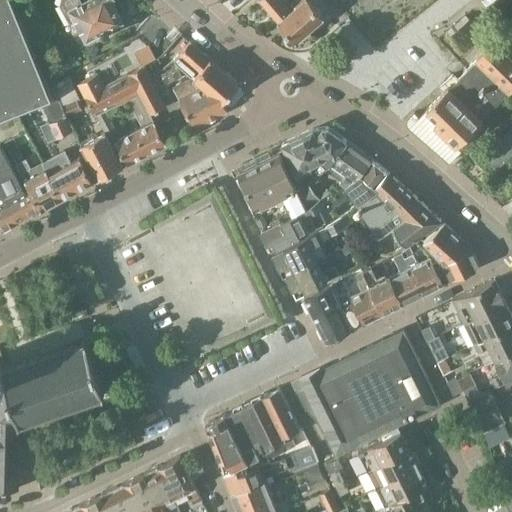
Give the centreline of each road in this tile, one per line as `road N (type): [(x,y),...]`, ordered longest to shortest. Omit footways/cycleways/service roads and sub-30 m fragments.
road 1 (tertiary): [(511,247),(386,137),(327,107)]
road 2 (residential): [(182,410),(87,212)]
road 3 (residential): [(87,212),(272,106)]
road 4 (residential): [(34,511),(195,435)]
road 5 (residential): [(327,107),(449,0)]
road 6 (residential): [(182,410),(305,352)]
